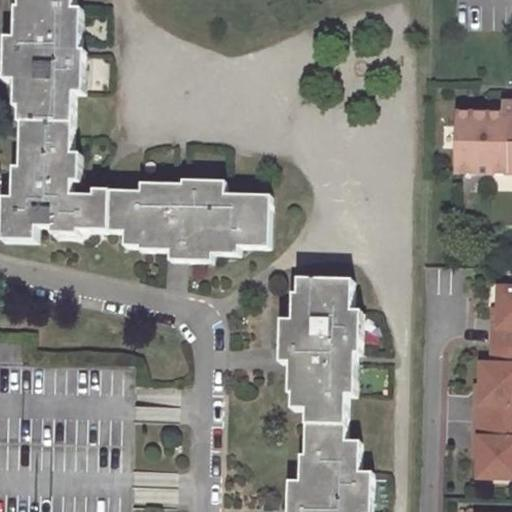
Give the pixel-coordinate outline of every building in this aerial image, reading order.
[(272,249),(274,198),(227,195),(228,184),(185,182),(185,188),(144,186),(144,194),(97,192),(97,198),(75,197),(76,183),(83,183),(83,156),(76,156),(78,95),(89,95),(90,53),(85,53),(86,11),(78,10),(78,0),(25,0),(25,10),(22,10),(20,40),(11,40),(10,82),(20,82),(19,109),(24,110),(24,125),(26,125),(25,170),(18,170),(17,201),(7,200),(6,242),(39,243),(40,229),(55,229),(55,237),(82,237),(82,233),(127,235),(126,251),(142,252),(142,255),(172,255),(172,264),(216,265),(216,256),(241,256),(242,248),(272,249)] [(454,177),(511,177),(511,117),(454,118),(454,177)] [(374,511),(376,479),(363,478),(364,449),(349,449),(351,402),(358,403),(360,360),(364,360),(365,318),(355,318),(356,288),(309,285),(309,299),(304,298),(303,324),(292,324),(291,367),(301,367),(300,396),(303,396),(303,413),(317,414),(315,459),(304,458),(303,485),(293,485),(292,511),(374,511)] [(511,346),(511,289),(499,289),(498,312),(498,329),(501,329),(501,346),(511,346)] [(493,312),(492,346),(497,346),(501,346),(501,329),(498,329),(498,312),(493,312)] [(0,511),(133,511),(140,368),(26,363),(27,345),(0,344),(0,511)] [(484,421),(511,421),(511,346),(501,346),(497,346),(497,365),(482,365),(481,386),(481,403),(485,404),(484,421)] [(484,421),(485,404),(481,403),(481,386),(476,386),(475,420),(480,421),(484,421)] [(475,420),(474,455),(479,455),(479,438),(483,438),(484,421),(480,421),(475,420)] [(479,438),(479,455),(478,478),(511,478),(511,421),(484,421),(483,438),(479,438)]
